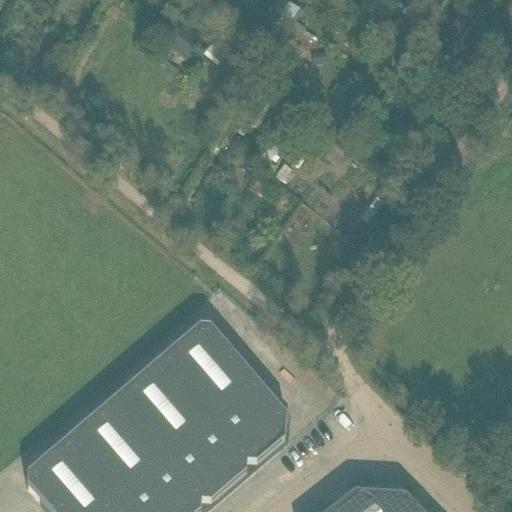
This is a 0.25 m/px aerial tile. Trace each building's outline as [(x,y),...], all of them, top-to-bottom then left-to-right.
[(165,46),(183,59),(196,41),(178,28),(165,46)] [(212,51),(207,58),(215,64),(220,57),(212,51)] [(336,85),(329,95),(340,103),(347,93),(341,88),(336,85)] [(369,98),(358,114),(368,121),(379,105),(369,98)] [(200,332),(159,367),(27,480),(26,490),(44,511),(200,511),(201,509),(211,510),(246,480),(247,470),(257,471),(284,447),(286,422),(210,333),(200,332)] [(415,511),(406,502),(354,499),(337,511),(415,511)]
